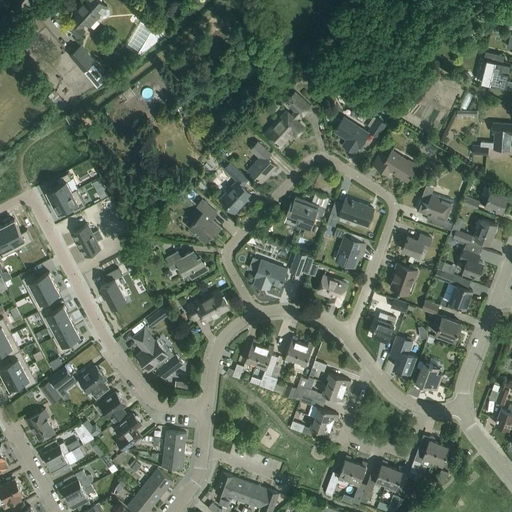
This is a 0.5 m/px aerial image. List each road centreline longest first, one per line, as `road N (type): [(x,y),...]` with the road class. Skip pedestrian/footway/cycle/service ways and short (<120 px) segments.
road 1 (residential): [(347,339),(392,205),(330,158),(308,160),(226,252),(257,316)]
road 2 (residential): [(0,214),(31,198),(109,352),(152,402),(208,415)]
road 3 (residential): [(368,364),(346,436),(400,453),(425,411)]
road 4 (residential): [(462,410),(496,294)]
road 5 (residential): [(55,511),(0,404)]
road 6 (residential): [(208,415),(222,341),(257,316)]
